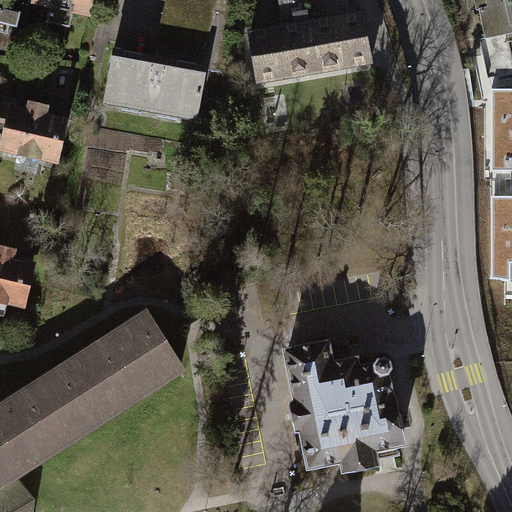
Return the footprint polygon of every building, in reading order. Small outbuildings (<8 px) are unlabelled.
[(28,0),(28,1),(89,16),(92,0),(28,0)] [(228,0),(168,0),(156,58),(113,49),(101,107),(202,127),(228,0)] [(284,0),(290,33),(255,39),(263,86),(381,66),(372,17),(334,24),(329,0),(284,0)] [(511,0),(479,0),(488,37),(507,33),(509,41),(511,40),(511,0)] [(0,32),(14,37),(20,11),(0,6),(0,32)] [(511,89),(494,89),(493,171),(511,170),(511,89)] [(74,123),(0,104),(0,146),(2,147),(0,155),(0,156),(62,172),(74,123)] [(511,196),(492,197),(492,277),(511,281),(511,196)] [(0,303),(22,308),(33,261),(13,256),(15,247),(0,243),(0,303)] [(146,311),(0,401),(0,483),(182,370),(146,311)] [(316,340),(275,346),(295,474),(396,459),(379,352),(320,361),(316,340)]
